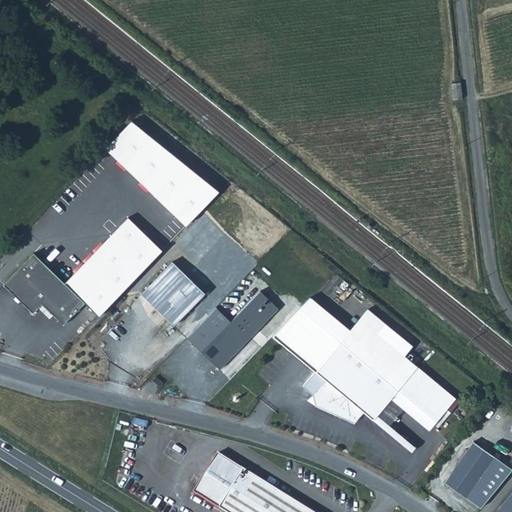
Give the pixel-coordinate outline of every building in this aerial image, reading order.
[(133,119),(105,149),(186,225),(221,189),(133,119)] [(130,218),(69,283),(86,299),(102,315),(164,249),(130,218)] [(20,244),(30,254),(34,250),(38,246),(27,236),(20,244)] [(34,250),(30,254),(27,257),(15,269),(4,281),(18,294),(26,302),(34,310),(35,311),(43,301),(48,305),(65,321),(68,318),(86,299),(69,283),(45,260),(34,250)] [(207,290),(175,259),(143,291),(175,323),(207,290)] [(216,309),(187,338),(220,371),(282,309),(262,289),(228,322),(216,309)] [(368,309),(351,330),(311,296),(275,335),(326,379),(314,394),(317,406),(355,423),(365,411),(374,419),(396,392),(432,425),(458,396),(404,355),(413,345),(368,309)] [(156,373),(152,377),(160,384),(164,379),(156,373)] [(511,436),(511,416),(502,429),(511,436)] [(511,467),(475,443),(446,483),(480,506),(511,470),(511,467)] [(309,511),(216,454),(193,494),(221,511),(309,511)] [(511,511),(511,492),(495,511),(511,511)]
